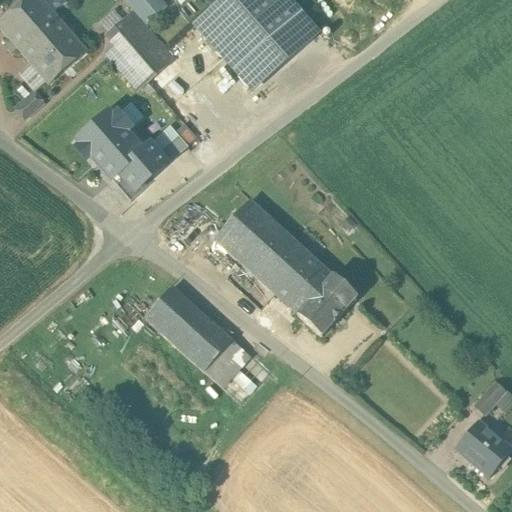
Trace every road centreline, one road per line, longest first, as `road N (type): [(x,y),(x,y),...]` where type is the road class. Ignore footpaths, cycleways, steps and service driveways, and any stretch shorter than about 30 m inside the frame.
road 1 (unclassified): [(469,511),(128,237)]
road 2 (unclassified): [(435,0),(128,237)]
road 3 (track): [(0,346),(128,237)]
road 4 (unclassified): [(128,237),(0,138)]
